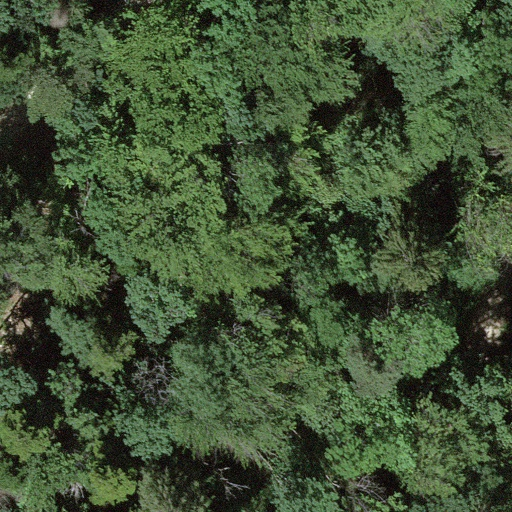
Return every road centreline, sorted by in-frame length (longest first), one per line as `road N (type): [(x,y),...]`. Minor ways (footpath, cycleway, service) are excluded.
road 1 (track): [(511,272),(446,511)]
road 2 (track): [(0,127),(134,0)]
